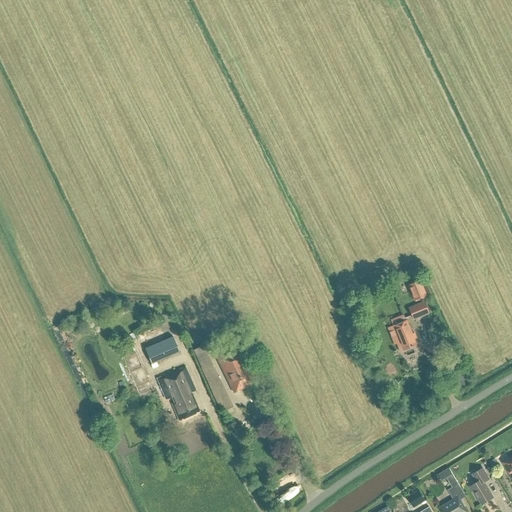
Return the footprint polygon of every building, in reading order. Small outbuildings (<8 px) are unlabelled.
[(426,296),(420,280),(407,285),(413,301),(426,296)] [(428,313),(424,302),(409,308),(413,319),(428,313)] [(406,321),(387,328),(394,345),(400,342),(403,350),(416,345),(406,321)] [(232,335),(237,344),(244,340),(240,331),(232,335)] [(173,337),(145,348),(151,363),(179,352),(173,337)] [(233,407),(203,345),(193,350),(221,413),(233,407)] [(238,345),(216,357),(234,393),(256,382),(238,345)] [(122,357),(129,372),(142,367),(136,351),(122,357)] [(172,404),(179,421),(201,412),(192,392),(195,391),(186,367),(157,379),(166,400),(172,397),(174,402),(172,404)] [(153,390),(149,382),(136,388),(139,396),(153,390)] [(490,459),(495,465),(500,460),(495,455),(490,459)] [(511,477),(511,457),(503,463),(511,477)] [(447,478),(452,487),(448,490),(453,499),(440,507),(442,511),(467,511),(460,500),(466,496),(459,483),(449,468),(439,475),(443,481),(447,478)] [(482,504),(494,497),(484,482),(490,479),(483,468),(473,474),(478,482),(470,487),(475,494),(476,494),(482,504)] [(407,497),(414,508),(426,501),(419,489),(407,497)]
